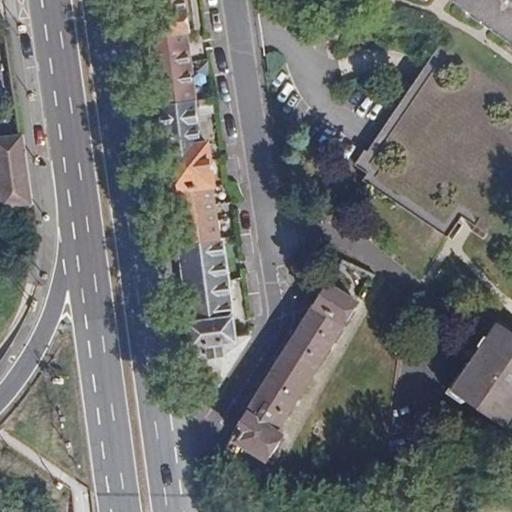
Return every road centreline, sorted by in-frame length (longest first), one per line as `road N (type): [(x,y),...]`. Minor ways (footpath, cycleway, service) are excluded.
road 1 (primary): [(170,511),(101,0)]
road 2 (residential): [(232,0),(278,318),(209,425)]
road 3 (primary): [(86,218),(129,511)]
road 4 (primary): [(50,0),(86,218)]
road 5 (primary): [(86,218),(49,322),(0,402)]
